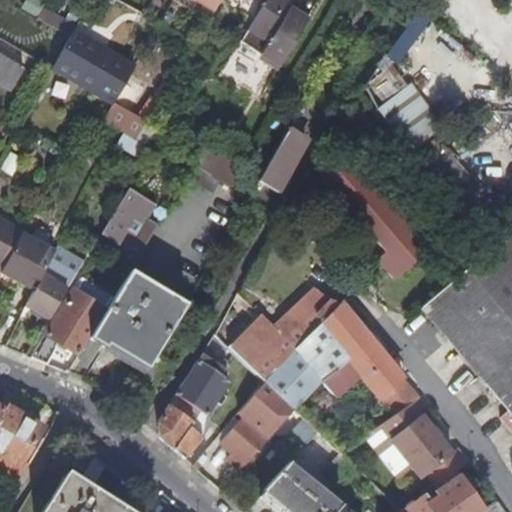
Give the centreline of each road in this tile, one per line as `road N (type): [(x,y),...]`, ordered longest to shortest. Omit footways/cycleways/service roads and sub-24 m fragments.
road 1 (tertiary): [(0,368),(95,413),(208,511)]
road 2 (residential): [(361,303),(511,492)]
